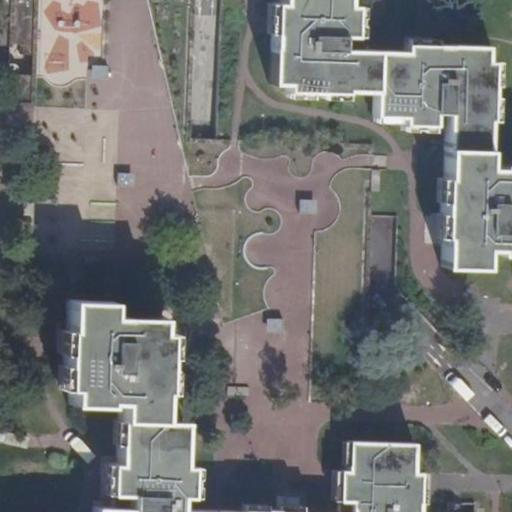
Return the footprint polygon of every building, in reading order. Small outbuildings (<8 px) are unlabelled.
[(374,92),(374,50),(353,49),(353,36),(345,36),(346,20),(346,7),(353,7),(353,5),(346,5),(346,0),(280,0),(280,4),(272,4),(272,6),(280,6),(279,33),(271,33),(270,84),(285,85),(285,91),(343,93),(343,91),(374,92)] [(404,51),(374,50),(374,92),(373,116),(402,116),(402,124),(404,124),(403,117),(431,118),(431,125),(446,126),(445,152),(487,153),(487,120),(490,120),(492,61),(485,61),(485,45),(434,44),(434,52),(418,51),(406,51),(406,43),(404,43),(404,51)] [(487,166),(487,153),(445,152),(445,178),(442,178),(441,214),(455,214),(455,224),(454,236),(441,236),(441,237),(444,237),(443,265),(479,267),(484,267),(485,249),(498,249),(498,252),(511,252),(511,164),(501,164),(501,167),(487,166)] [(117,420),(158,421),(159,397),(159,391),(162,391),(164,332),(156,332),(157,317),(107,315),(107,301),(66,300),(66,306),(66,329),(64,329),(64,331),(76,331),(76,342),(76,353),(62,353),(61,389),(68,389),(68,404),(72,405),(104,406),(104,402),(117,402),(117,408),(117,420)] [(208,511),(209,511),(188,511),(178,510),(178,497),(188,497),(189,467),(181,467),(183,422),(158,421),(117,420),(115,464),(108,464),(108,466),(115,466),(115,478),(114,494),(107,494),(107,495),(110,495),(110,508),(92,508),(91,509),(91,511),(208,511)] [(419,511),(419,502),(412,502),(413,474),(420,475),(420,473),(413,472),(413,443),(348,442),(347,470),(339,470),(339,473),(347,473),(346,488),(345,500),(338,499),(337,511),(419,511)]
